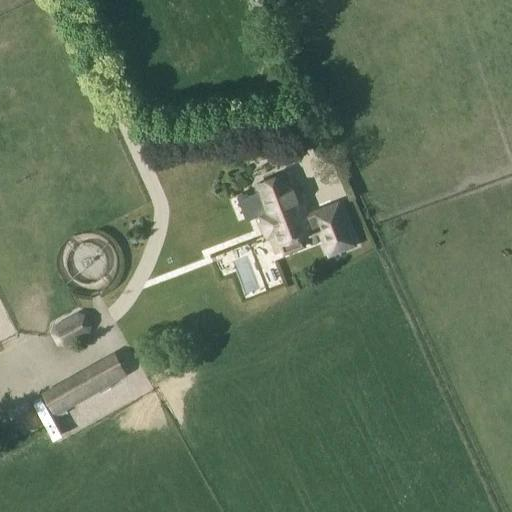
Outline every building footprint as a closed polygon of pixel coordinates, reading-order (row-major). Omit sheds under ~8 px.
[(258,197),(252,200),(267,240),(276,237),(283,257),(309,247),(305,238),(318,234),(319,233),(328,258),(328,259),(358,248),(358,246),(342,203),(340,199),(310,210),(300,184),(294,186),(288,171),(253,183),(258,197)] [(74,231),(60,255),(85,270),(99,246),(74,231)] [(53,326),(51,334),(57,345),(64,347),(90,334),(92,327),(87,316),(79,313),(53,326)] [(48,405),(122,363),(109,339),(35,381),(48,405)] [(45,429),(56,424),(37,386),(26,391),(45,429)]
